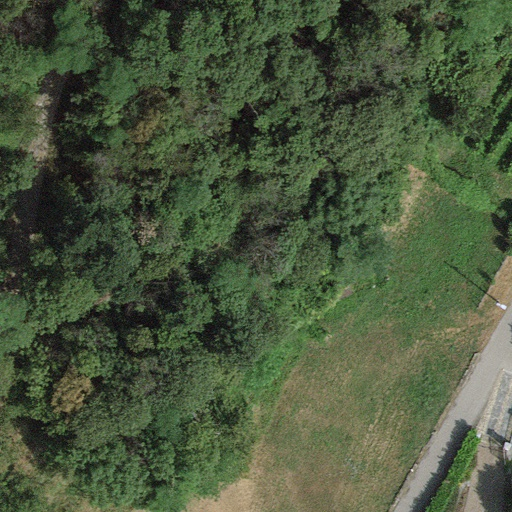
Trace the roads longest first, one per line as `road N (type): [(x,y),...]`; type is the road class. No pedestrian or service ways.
road 1 (track): [(117,0),(0,384)]
road 2 (residential): [(404,511),(511,319)]
